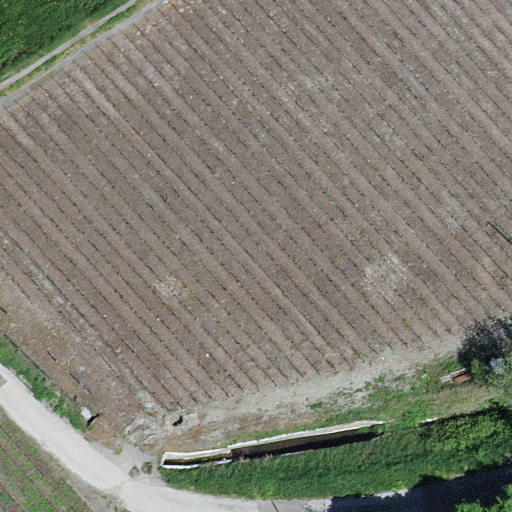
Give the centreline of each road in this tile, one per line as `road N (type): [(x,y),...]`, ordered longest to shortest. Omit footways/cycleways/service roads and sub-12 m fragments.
road 1 (track): [(184,511),(312,507),(493,479),(511,469)]
road 2 (track): [(0,392),(92,479),(166,511)]
road 3 (track): [(0,91),(124,0)]
